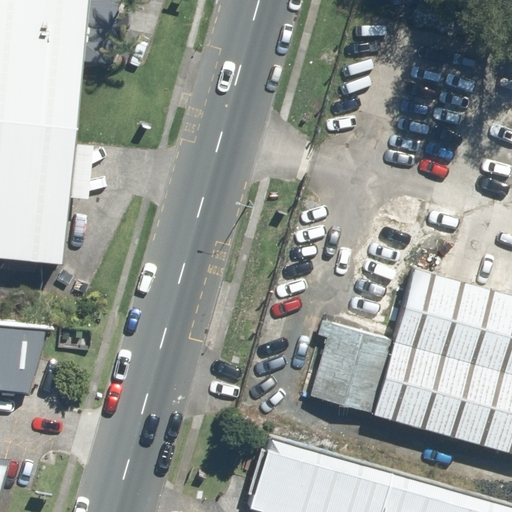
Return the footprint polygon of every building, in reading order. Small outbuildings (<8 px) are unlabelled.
[(0,0),(0,250),(51,256),(76,0),(0,0)] [(422,230),(445,236),(451,212),(428,206),(422,230)] [(511,296),(406,266),(385,340),(365,407),(511,449),(511,296)] [(42,324),(0,319),(0,385),(23,388),(42,324)] [(306,390),(365,407),(385,340),(326,323),(306,390)] [(511,511),(511,502),(266,432),(245,503),(276,511),(511,511)] [(0,497),(10,459),(0,458),(0,497)]
